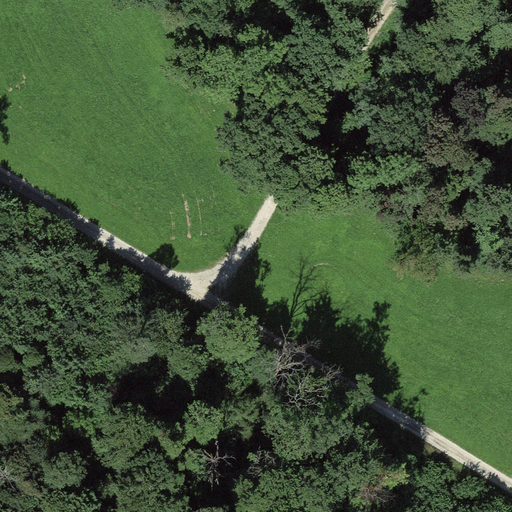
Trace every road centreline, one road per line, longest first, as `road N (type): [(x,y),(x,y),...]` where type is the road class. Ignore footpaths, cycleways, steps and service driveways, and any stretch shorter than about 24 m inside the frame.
road 1 (track): [(511,487),(0,176)]
road 2 (track): [(179,282),(211,278),(233,264),(397,0)]
road 3 (track): [(134,511),(73,439),(0,374)]
